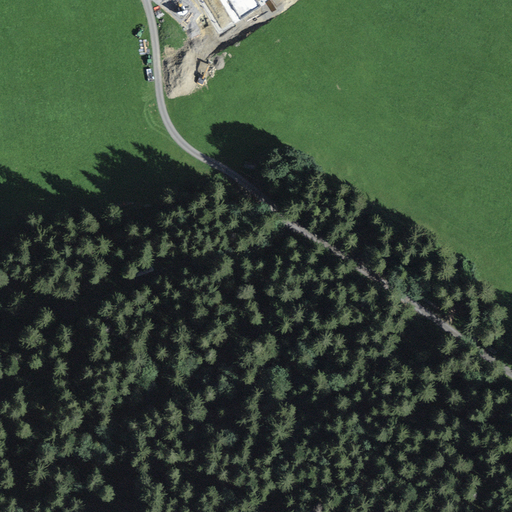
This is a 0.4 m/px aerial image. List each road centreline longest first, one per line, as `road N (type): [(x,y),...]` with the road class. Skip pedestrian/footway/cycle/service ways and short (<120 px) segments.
road 1 (residential): [(144,0),(161,104),(178,136),(295,227)]
road 2 (unclassified): [(295,227),(511,370)]
